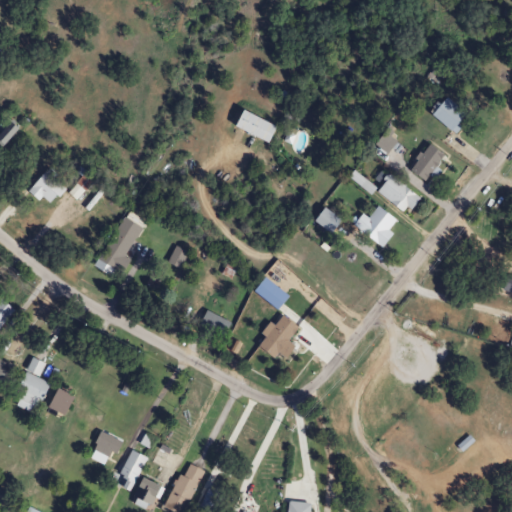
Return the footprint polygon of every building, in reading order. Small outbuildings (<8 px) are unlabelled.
[(451,133),(464,114),(440,97),(426,116),(451,133)] [(262,144),(270,127),(236,111),(228,128),(262,144)] [(22,190),(42,208),(60,189),(39,171),(22,190)] [(371,194),(404,215),(416,197),(383,175),(371,194)] [(389,235),(384,231),(391,222),(373,207),(363,219),(357,214),(348,226),(377,249),(389,235)] [(93,260),(113,273),(140,231),(119,218),(93,260)] [(178,256),(171,253),(168,260),(175,263),(178,256)] [(511,284),(511,253),(500,279),(511,284)] [(0,323),(11,313),(0,302),(0,323)] [(194,326),(218,339),(226,324),(202,311),(194,326)] [(291,357),(284,352),(292,339),(276,328),(267,343),(258,338),(250,351),(282,371),(291,357)] [(34,379),(41,365),(26,358),(5,404),(30,415),(44,384),(34,379)] [(41,409),(60,417),(69,397),(50,389),(41,409)] [(83,458),(99,467),(106,453),(111,456),(119,442),(99,430),(83,458)] [(144,464),(131,453),(107,480),(120,491),(144,464)] [(157,509),(160,511),(178,511),(201,474),(183,463),(157,509)] [(157,489),(136,479),(128,496),(149,507),(157,489)]
